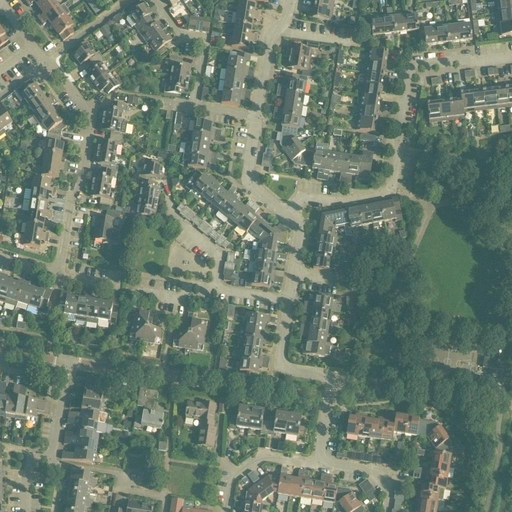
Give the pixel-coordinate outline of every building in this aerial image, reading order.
[(51,0),(31,0),(27,4),(30,8),(33,6),(33,4),(35,2),(39,9),(51,0)] [(54,0),(51,0),(39,9),(44,15),(42,16),(40,16),(37,18),(40,22),(60,8),(54,0)] [(97,0),(84,0),(95,14),(103,8),(97,0)] [(334,0),(312,0),(312,1),(316,2),(315,7),(333,10),(334,0)] [(511,0),(495,3),(496,14),(511,12),(511,0)] [(128,13),(130,16),(127,18),(128,20),(127,21),(132,29),(134,27),(137,32),(147,24),(144,20),(152,14),(145,5),(143,2),(138,5),(128,13)] [(239,3),(237,14),(261,18),(262,13),(259,12),(257,14),(255,13),(256,5),(239,3)] [(70,14),(64,5),(60,8),(40,22),(43,26),(46,25),(46,22),(48,21),(52,27),(67,17),(70,14)] [(333,10),(315,7),(314,13),(310,13),(309,19),(331,22),(333,10)] [(511,12),(496,14),(497,25),(511,23),(511,12)] [(237,14),(235,26),(252,28),(253,20),(255,21),(257,23),(260,23),(261,18),(237,14)] [(407,33),(405,14),(400,15),(400,18),(394,19),(396,34),(407,33)] [(410,14),(405,14),(407,33),(419,31),(417,16),(411,17),(410,14)] [(67,17),(52,27),(56,32),(59,37),(63,42),(74,34),(80,30),(70,15),(67,17)] [(393,19),(393,16),(382,17),(384,35),(396,34),(394,19),(393,19)] [(384,35),(382,17),(377,18),(377,21),(371,21),(373,37),(384,35)] [(195,32),(197,19),(191,18),(188,31),(195,32)] [(204,20),(197,19),(195,32),(202,33),(204,20)] [(204,20),(202,33),(209,34),(211,21),(204,20)] [(147,24),(137,32),(147,45),(150,43),(151,43),(166,33),(159,23),(151,29),(147,24)] [(464,23),(458,24),(460,42),(472,41),(471,26),(464,26),(464,23)] [(511,23),(497,25),(499,37),(511,35),(511,23)] [(460,42),(458,24),(453,25),(453,28),(447,28),(449,44),(460,42)] [(104,38),(112,32),(106,25),(99,31),(104,38)] [(235,26),(234,37),(257,41),(258,35),(255,35),(253,36),(251,36),(252,28),(235,26)] [(441,26),(436,27),(438,45),(449,44),(447,28),(441,29),(441,26)] [(0,27),(0,47),(9,41),(0,27)] [(438,45),(436,27),(430,27),(431,30),(424,31),(426,47),(438,45)] [(166,33),(151,43),(157,52),(154,54),(157,59),(167,52),(164,47),(172,41),(166,33)] [(257,41),(234,37),(232,48),(249,51),(250,43),(252,43),(253,45),(257,46),(257,41)] [(79,53),(74,57),(80,66),(88,60),(92,65),(102,57),(99,53),(95,55),(87,43),(77,50),(79,53)] [(291,47),(289,57),(310,61),(311,51),(318,52),(319,45),(307,43),(307,49),(291,47)] [(368,63),(390,67),(391,61),(387,61),(388,54),(370,51),(368,63)] [(229,59),(227,71),(254,75),(255,70),(245,68),(246,62),(250,63),(251,56),(238,54),(237,61),(229,59)] [(95,70),(87,75),(93,84),(109,74),(102,65),(105,62),(102,57),(92,65),(95,70)] [(310,61),(289,57),(287,69),(303,71),(302,77),(308,78),(314,79),(315,73),(311,72),(312,71),(311,66),(309,66),(310,61)] [(170,60),(169,66),(173,66),(171,77),(189,80),(191,69),(181,68),(182,62),(170,60)] [(390,67),(368,63),(366,74),(385,77),(385,71),(389,72),(390,67)] [(227,71),(225,82),(243,84),(244,79),(253,81),(254,75),(227,71)] [(109,74),(93,84),(100,93),(104,90),(105,90),(108,95),(111,92),(122,85),(118,80),(115,82),(109,74)] [(385,77),(366,74),(364,86),(386,89),(387,84),(384,83),(385,77)] [(302,77),(299,77),(286,75),(285,81),(289,81),(288,87),(278,86),(277,91),(305,96),(307,84),(308,78),(302,77)] [(165,87),(164,93),(177,95),(178,90),(188,91),(189,80),(171,77),(169,88),(165,87)] [(24,100),(28,105),(42,95),(31,80),(14,93),(21,103),(24,100)] [(243,84),(225,82),(223,93),(251,97),(251,92),(242,91),(243,84)] [(386,89),(364,86),(362,97),(381,100),(382,94),(385,95),(386,89)] [(497,109),(495,87),(489,88),(490,91),(484,92),(486,111),(497,109)] [(500,87),(495,87),(497,109),(509,108),(506,89),(500,90),(500,87)] [(486,111),(484,92),(478,93),(477,89),(472,90),(474,112),(486,111)] [(203,90),(201,102),(207,103),(209,91),(203,90)] [(474,112),(472,90),(466,91),(467,94),(460,95),(461,97),(463,114),(464,114),(474,112)] [(305,96),(277,91),(277,97),(286,98),(285,104),(303,107),(305,96)] [(251,97),(223,93),(221,105),(239,108),(240,102),(250,103),(251,97)] [(42,95),(28,105),(35,114),(55,100),(51,96),(49,98),(48,100),(47,101),(42,95)] [(128,100),(127,104),(137,106),(138,99),(128,97),(128,100)] [(331,103),(336,104),(339,105),(340,98),(332,97),(331,103)] [(381,100),(362,97),(361,108),(383,112),(384,106),(380,106),(381,100)] [(456,102),(450,102),(452,121),(464,119),(464,114),(463,114),(461,97),(456,98),(456,102)] [(35,114),(32,117),(38,126),(42,124),(55,113),(51,107),(53,106),(55,106),(58,105),(55,100),(35,114)] [(441,122),(438,100),(433,101),(434,104),(427,105),(429,124),(441,122)] [(452,121),(450,102),(444,103),(444,100),(438,100),(441,122),(452,121)] [(275,109),(274,114),(301,118),(303,107),(285,104),(284,110),(275,109)] [(104,110),(103,120),(121,123),(123,112),(127,113),(128,107),(115,105),(111,105),(110,110),(105,109),(104,109),(104,110)] [(0,126),(3,131),(13,124),(0,106),(0,126)] [(361,108),(359,119),(377,122),(378,116),(382,117),(383,112),(361,108)] [(55,113),(42,124),(48,133),(48,136),(61,138),(62,132),(66,128),(55,113)] [(176,114),(174,125),(181,126),(183,115),(176,114)] [(301,118),(274,114),(273,120),(282,121),(281,127),(283,127),(282,133),(297,136),(298,130),(299,130),(301,118)] [(377,122),(359,119),(357,131),(379,135),(380,129),(376,128),(377,122)] [(103,120),(101,131),(111,133),(110,138),(122,140),(123,135),(125,135),(127,124),(121,123),(103,120)] [(195,122),(193,134),(221,138),(221,133),(212,131),(213,125),(195,122)] [(297,136),(282,133),(280,145),(287,156),(301,146),(296,140),(297,136)] [(221,138),(193,134),(192,144),(210,147),(210,142),(225,144),(225,139),(221,138)] [(48,136),(45,154),(62,157),(64,145),(60,144),(61,138),(48,136)] [(364,136),(363,142),(375,144),(376,138),(364,136)] [(99,142),(97,153),(116,156),(118,146),(121,146),(122,140),(110,138),(109,144),(99,142)] [(186,144),(184,155),(190,156),(217,160),(222,161),(223,156),(209,153),(210,147),(192,144),(186,144)] [(309,153),(307,167),(312,168),(312,170),(318,171),(317,180),(322,181),(327,154),(328,146),(316,144),(315,154),(309,153)] [(301,146),(287,156),(294,165),(307,167),(309,153),(305,152),(301,146)] [(362,152),(360,159),(361,159),(360,166),(372,168),(374,154),(362,152)] [(97,153),(96,164),(106,166),(105,172),(117,174),(118,168),(114,167),(116,156),(97,153)] [(62,157),(45,154),(43,165),(67,169),(68,164),(65,163),(63,165),(61,165),(62,157)] [(327,154),(322,181),(328,182),(329,173),(336,174),(338,156),(327,154)] [(190,156),(184,155),(183,162),(186,163),(187,161),(189,161),(188,168),(206,171),(207,165),(216,166),(217,160),(190,156)] [(350,158),(338,156),(336,174),(341,174),(339,184),(345,185),(350,158)] [(360,159),(350,158),(345,185),(350,185),(352,176),(358,177),(360,166),(361,159),(360,159)] [(139,176),(138,182),(151,184),(152,178),(162,179),(163,168),(157,167),(157,163),(146,161),(143,176),(139,176)] [(67,169),(43,165),(41,177),(58,180),(60,172),(62,172),(63,174),(66,174),(67,169)] [(358,177),(357,180),(369,182),(372,168),(360,166),(358,177)] [(94,176),(92,187),(110,190),(112,179),(116,179),(117,174),(105,172),(100,171),(100,177),(99,177),(94,176)] [(195,177),(185,188),(191,193),(190,195),(198,202),(199,203),(202,198),(215,181),(212,178),(209,180),(204,176),(201,180),(197,177),(197,178),(195,177)] [(34,179),(32,191),(56,194),(57,189),(54,189),(52,190),(50,190),(51,181),(34,179)] [(178,179),(171,180),(172,188),(175,187),(179,182),(178,179)] [(215,181),(202,198),(211,205),(222,191),(217,187),(219,184),(215,181)] [(151,184),(138,182),(137,187),(141,188),(139,199),(158,202),(160,191),(150,189),(151,184)] [(92,187),(90,198),(100,199),(99,205),(112,207),(113,201),(109,200),(110,190),(92,187)] [(222,191),(211,205),(220,212),(233,196),(237,191),(233,187),(232,188),(227,194),(222,191)] [(32,191),(30,202),(48,204),(49,197),(51,197),(52,199),(55,200),(56,194),(32,191)] [(220,212),(216,216),(225,224),(229,219),(240,205),(235,201),(237,199),(233,196),(220,212)] [(13,206),(14,197),(6,197),(5,205),(13,206)] [(385,201),(380,202),(384,223),(395,221),(395,222),(402,221),(398,201),(398,198),(392,199),(392,203),(386,204),(385,201)] [(138,207),(133,206),(132,215),(152,218),(153,212),(156,213),(158,202),(139,199),(138,207)] [(30,202),(29,213),(53,217),(53,212),(50,211),(48,213),(46,212),(48,204),(30,202)] [(240,205),(229,219),(237,226),(254,205),(250,202),(244,209),(240,205)] [(376,206),(369,207),(373,225),(372,225),(373,229),(379,228),(378,224),(384,223),(380,202),(375,203),(376,206)] [(181,205),(180,206),(177,211),(181,214),(185,208),(181,205)] [(254,205),(237,226),(247,234),(248,232),(247,231),(257,219),(253,216),(255,213),(255,214),(259,209),(255,205),(254,205)] [(373,225),(369,207),(363,208),(363,205),(357,206),(362,227),(372,225),(373,225)] [(353,210),(347,211),(350,226),(350,229),(362,227),(357,206),(353,207),(353,210)] [(98,218),(94,240),(111,243),(117,244),(120,228),(113,227),(114,221),(119,221),(120,213),(107,211),(106,219),(98,218)] [(318,213),(335,229),(344,227),(346,237),(352,238),(350,229),(350,226),(347,211),(327,215),(326,211),(318,213)] [(29,213),(27,224),(44,227),(45,219),(47,220),(49,222),(52,222),(53,217),(29,213)] [(335,229),(318,213),(317,221),(321,221),(319,235),(319,236),(334,238),(334,237),(335,229)] [(194,225),(199,220),(195,216),(190,222),(194,225)] [(274,233),(257,219),(247,231),(248,232),(261,242),(287,232),(287,231),(280,226),(274,233)] [(203,223),(199,220),(194,225),(198,228),(203,223)] [(27,224),(25,236),(49,239),(50,234),(47,234),(45,235),(43,235),(44,227),(27,224)] [(212,239),(217,234),(213,231),(208,236),(212,239)] [(258,243),(256,252),(257,252),(260,252),(260,253),(275,255),(275,254),(276,244),(286,245),(288,234),(287,232),(261,242),(258,243)] [(221,237),(217,234),(212,239),(216,243),(221,237)] [(319,236),(319,235),(316,234),(315,240),(318,240),(317,247),(335,250),(337,238),(334,237),(334,238),(319,236)] [(49,239),(25,236),(23,247),(40,250),(42,242),(44,242),(45,244),(48,245),(49,239)] [(221,247),(222,247),(225,250),(229,244),(225,241),(221,247)] [(313,252),(312,257),(339,261),(340,257),(334,256),(335,250),(317,247),(316,253),(313,252)] [(251,251),(249,262),(255,263),(273,266),(274,260),(277,260),(276,261),(286,262),(287,256),(275,254),(275,255),(260,253),(260,252),(257,252),(256,252),(251,251)] [(339,261),(312,257),(311,263),(314,263),(313,270),(331,273),(332,266),(338,267),(339,261)] [(355,263),(348,262),(348,263),(349,263),(347,275),(353,276),(355,263)] [(273,266),(255,263),(253,275),(284,280),(284,274),(275,272),(275,273),(272,273),(273,266)] [(253,275),(252,281),(246,280),(245,288),(251,289),(252,287),(269,289),(270,283),(273,283),(273,284),(283,285),(284,280),(253,275)] [(2,276),(0,282),(0,302),(5,305),(12,282),(6,280),(7,277),(2,276)] [(12,282),(5,305),(16,308),(18,303),(17,303),(24,283),(19,281),(18,284),(12,282)] [(29,284),(24,283),(17,303),(18,303),(28,307),(34,289),(28,287),(29,284)] [(34,289),(28,307),(39,310),(38,313),(48,316),(51,305),(48,304),(52,292),(41,288),(40,291),(34,289)] [(61,293),(59,305),(65,306),(64,315),(63,321),(75,322),(75,321),(78,299),(72,298),(73,295),(67,294),(61,293)] [(319,295),(318,299),(315,298),(314,304),(305,303),(304,308),(333,313),(340,314),(341,307),(335,306),(335,305),(333,304),(334,297),(319,295)] [(78,299),(75,321),(87,324),(91,297),(85,297),(85,300),(78,299)] [(91,297),(87,324),(97,326),(98,320),(101,302),(95,301),(95,298),(91,297)] [(101,302),(98,320),(109,322),(109,324),(116,325),(120,302),(108,300),(107,303),(101,302)] [(233,319),(235,308),(235,307),(229,306),(227,318),(233,319)] [(159,346),(161,331),(151,329),(152,321),(154,309),(149,308),(149,314),(134,311),(132,324),(124,323),(123,327),(131,329),(129,341),(142,343),(141,347),(146,348),(146,344),(159,346)] [(333,313),(304,308),(303,314),(312,315),(312,321),(330,324),(331,317),(333,317),(333,313)] [(213,341),(213,337),(205,335),(207,323),(192,320),(193,315),(188,314),(187,327),(185,334),(175,333),(172,348),(185,350),(184,354),(189,355),(190,351),(202,353),(204,340),(213,341)] [(247,326),(265,329),(266,324),(275,325),(276,319),(249,315),(247,326)] [(330,324),(312,321),(311,327),(301,325),(300,331),(328,335),(330,324)] [(247,326),(245,337),(272,342),(273,337),(264,335),(265,329),(247,326)] [(328,335),(300,331),(300,336),(309,338),(308,343),(308,344),(319,346),(326,347),(326,346),(328,335)] [(245,337),(243,349),(261,352),(262,346),(271,348),(272,342),(245,337)] [(308,344),(308,343),(305,343),(303,355),(317,357),(319,346),(308,344)] [(326,347),(319,346),(317,357),(331,359),(333,347),(326,346),(326,347)] [(243,349),(241,360),(269,365),(270,359),(260,358),(261,352),(243,349)] [(499,371),(501,361),(485,359),(484,368),(491,369),(499,371)] [(269,365),(241,360),(240,372),(258,375),(259,369),(268,370),(269,365)] [(87,379),(83,401),(104,404),(106,394),(98,393),(100,381),(99,381),(87,379)] [(0,416),(5,418),(9,397),(5,396),(6,384),(0,383),(0,386),(0,416)] [(13,398),(9,397),(5,418),(15,419),(21,387),(15,386),(13,398)] [(27,388),(21,387),(15,419),(25,421),(29,400),(25,400),(27,388)] [(162,430),(164,415),(152,413),(154,400),(157,400),(158,392),(148,390),(148,389),(140,388),(137,407),(144,408),(143,417),(135,416),(133,429),(141,431),(142,427),(162,430)] [(29,400),(25,421),(36,423),(37,415),(49,417),(51,404),(29,400)] [(104,404),(83,401),(83,405),(71,403),(70,409),(82,411),(82,410),(102,414),(104,404)] [(213,449),(216,430),(212,430),(216,406),(203,404),(203,406),(188,404),(185,419),(193,421),(194,418),(201,419),(199,428),(200,428),(197,446),(213,449)] [(248,430),(252,410),(239,408),(238,417),(232,416),(229,430),(236,431),(237,428),(248,430)] [(82,410),(82,411),(81,415),(69,413),(68,419),(104,425),(106,415),(102,414),(82,410)] [(264,411),(252,410),(248,430),(261,432),(260,435),(267,436),(269,422),(263,421),(264,411)] [(275,423),(269,422),(267,436),(273,437),(274,434),(286,435),(289,415),(277,413),(275,423)] [(396,416),(395,425),(393,433),(394,433),(405,435),(408,414),(404,414),(403,417),(396,416)] [(408,414),(405,435),(417,437),(417,436),(416,435),(418,421),(419,421),(419,419),(413,418),(414,415),(408,414)] [(301,417),(289,415),(286,435),(298,437),(297,441),(304,442),(306,428),(300,427),(301,417)] [(358,437),(362,416),(357,415),(356,418),(350,417),(347,435),(358,437)] [(367,417),(362,416),(358,437),(370,439),(373,421),(366,420),(367,417)] [(104,425),(68,419),(67,425),(79,427),(78,431),(99,434),(105,435),(106,425),(104,425)] [(370,439),(369,442),(373,442),(373,440),(381,441),(384,420),(379,419),(379,422),(373,421),(370,439)] [(384,420),(381,441),(393,443),(394,433),(393,433),(395,425),(389,424),(389,420),(384,420)] [(437,424),(419,421),(418,421),(416,435),(417,436),(427,437),(431,443),(444,434),(437,424)] [(454,423),(450,426),(454,432),(458,429),(454,423)] [(454,432),(450,426),(445,429),(449,435),(454,432)] [(99,434),(78,431),(78,435),(66,434),(65,439),(97,444),(99,434)] [(444,434),(431,443),(436,450),(435,453),(435,454),(450,456),(452,444),(444,434)] [(97,444),(65,439),(64,445),(76,447),(75,451),(96,454),(97,444)] [(96,454),(75,451),(74,456),(62,454),(61,460),(94,465),(96,454)] [(435,454),(435,453),(430,453),(430,458),(433,459),(432,465),(449,468),(451,456),(450,456),(435,454)] [(427,471),(427,476),(448,479),(449,468),(432,465),(431,471),(427,471)] [(279,494),(278,494),(278,495),(289,497),(292,479),(287,478),(288,469),(282,468),(280,479),(281,479),(279,494)] [(93,474),(72,470),(71,476),(68,475),(67,480),(95,485),(96,481),(92,480),(93,474)] [(298,480),(292,479),(289,497),(300,499),(305,472),(299,471),(298,480)] [(251,480),(256,476),(253,472),(248,476),(251,480)] [(300,499),(301,499),(300,505),(310,507),(311,501),(312,501),(315,483),(309,482),(311,473),(305,472),(300,499)] [(315,483),(312,501),(323,503),(327,475),(322,475),(321,484),(315,483)] [(327,475),(323,503),(335,505),(335,503),(334,503),(337,488),(338,488),(338,487),(331,486),(333,476),(327,475)] [(259,480),(256,476),(251,480),(254,484),(259,480)] [(448,479),(427,476),(426,481),(429,481),(428,487),(428,488),(440,489),(440,490),(444,491),(446,491),(448,479)] [(247,477),(241,481),(245,485),(250,482),(247,477)] [(268,477),(259,484),(268,498),(274,493),(278,494),(279,494),(281,479),(280,479),(268,477)] [(95,485),(67,480),(67,485),(70,486),(69,491),(89,494),(90,488),(95,489),(95,485)] [(248,492),(246,504),(261,506),(262,502),(268,498),(259,484),(248,492)] [(428,488),(428,487),(422,486),(421,493),(418,493),(417,497),(438,501),(443,501),(444,491),(440,490),(440,489),(428,488)] [(350,490),(338,488),(337,488),(334,503),(335,503),(339,504),(343,510),(357,500),(350,490)] [(65,496),(64,501),(92,505),(93,501),(88,501),(89,494),(69,491),(68,496),(65,496)] [(419,503),(418,509),(436,511),(442,511),(444,502),(443,501),(438,501),(417,497),(416,502),(419,503)] [(200,511),(182,509),(183,502),(173,500),(170,511),(200,511)] [(357,500),(343,510),(345,511),(363,511),(364,510),(357,500)] [(92,505),(64,501),(63,505),(66,506),(65,511),(70,511),(86,511),(87,508),(91,509),(92,505)] [(246,504),(235,502),(234,508),(244,510),(243,511),(261,511),(263,506),(261,506),(246,504)] [(151,511),(153,506),(129,503),(127,511),(123,511),(112,510),(112,511),(151,511)]
